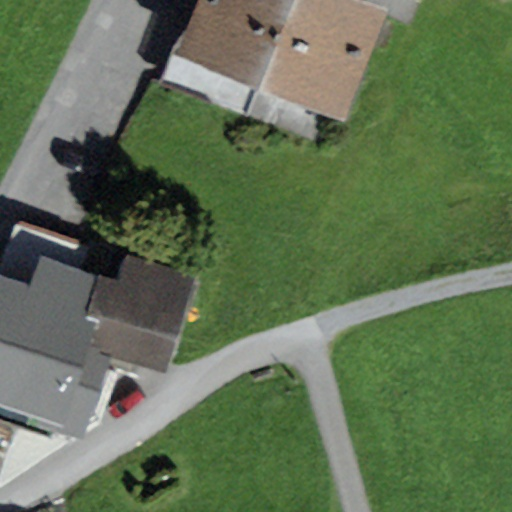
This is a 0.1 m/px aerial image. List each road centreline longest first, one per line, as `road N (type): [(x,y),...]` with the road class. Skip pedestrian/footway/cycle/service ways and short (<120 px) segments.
road 1 (track): [(511,276),(375,307),(227,360),(68,468),(0,503)]
road 2 (residential): [(105,0),(0,225)]
road 3 (track): [(301,330),(355,511)]
